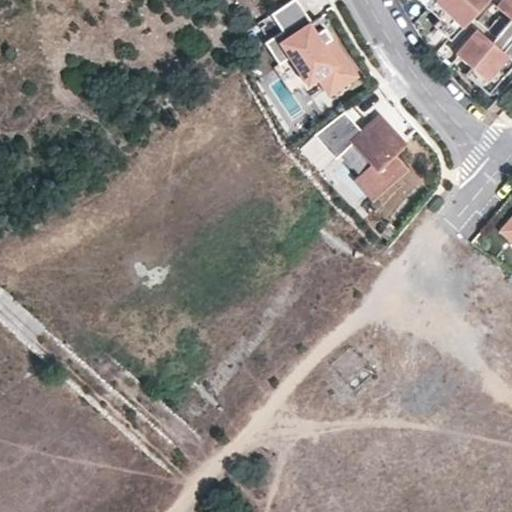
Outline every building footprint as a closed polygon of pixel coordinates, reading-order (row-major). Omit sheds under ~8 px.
[(296,0),(290,0),(271,13),(282,29),(264,41),(278,63),(290,55),(307,82),(317,75),(328,92),(354,75),(317,18),(311,22),(306,25),(301,18),(307,15),(296,0)] [(433,0),(417,0),(426,8),(433,0)] [(436,0),(433,0),(426,8),(438,19),(447,10),(436,0)] [(436,0),(447,10),(438,19),(432,25),(449,41),(486,0),(436,0)] [(511,0),(502,0),(495,8),(509,20),(511,23),(511,0)] [(311,22),(307,15),(301,18),(306,25),(311,22)] [(511,23),(509,20),(489,43),(511,62),(511,23)] [(511,64),(511,62),(489,43),(476,31),(455,55),(469,67),(464,74),(487,94),(511,64)] [(405,149),(381,118),(361,134),(343,111),(314,133),(332,158),(349,144),(366,167),(350,179),(368,202),(404,175),(392,159),(405,149)] [(511,218),(502,230),(511,238),(511,218)]
